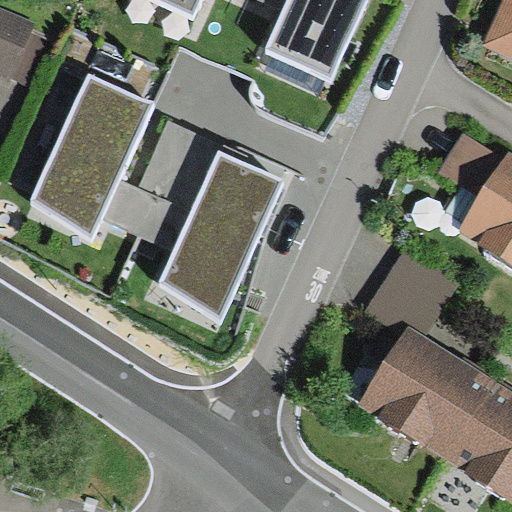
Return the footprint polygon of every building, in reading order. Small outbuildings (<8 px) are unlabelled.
[(194,0),(144,0),(187,17),(194,0)] [(369,0),(276,0),(254,53),(333,86),(369,0)] [(511,0),(499,0),(473,55),(511,74),(511,0)] [(25,21),(0,10),(0,82),(1,82),(25,21)] [(141,102),(79,75),(21,206),(83,233),(141,102)] [(511,171),(449,133),(430,163),(474,190),(442,243),(511,285),(511,171)] [(276,192),(217,164),(155,296),(215,324),(276,192)] [(399,252),(377,295),(421,317),(443,275),(399,252)] [(511,393),(417,336),(369,416),(511,502),(511,393)]
